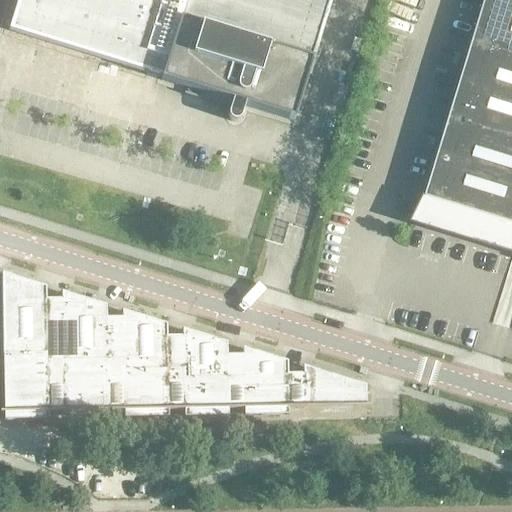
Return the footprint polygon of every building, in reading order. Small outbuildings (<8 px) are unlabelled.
[(316,63),(334,0),(19,0),(11,27),(11,28),(10,31),(54,45),(55,45),(118,65),(119,66),(142,73),(162,79),(161,81),(188,89),(186,94),(185,94),(184,95),(202,101),(203,99),(201,99),(202,94),(229,102),(232,103),(228,115),(228,116),(228,117),(228,118),(228,119),(229,120),(229,121),(230,121),(230,122),(231,122),(232,123),(233,123),(234,123),(235,123),(236,123),(237,123),(238,122),(239,121),(240,121),(240,120),(241,119),(245,107),(249,108),(288,120),(293,122),(312,62),(316,63)] [(511,57),(511,0),(483,0),(470,44),(511,57)] [(511,140),(511,57),(470,44),(452,105),(450,104),(445,120),(511,140)] [(511,226),(511,140),(445,120),(440,136),(442,137),(423,199),(511,226)] [(48,414),(46,301),(46,289),(2,275),(4,413),(0,413),(0,414),(2,415),(2,421),(47,420),(47,414),(48,414)] [(108,413),(106,320),(106,308),(62,294),(62,301),(46,301),(48,414),(62,414),(63,420),(109,419),(109,413),(108,413)] [(168,418),(168,412),(166,412),(166,339),(166,326),(122,313),(122,320),(106,320),(108,413),(109,413),(123,413),(123,419),(168,418)] [(182,339),(166,339),(166,412),(168,412),(184,412),(184,418),(229,417),(229,411),(227,411),(227,358),(226,345),(182,332),(182,339)] [(242,358),(227,358),(227,411),(229,411),(244,411),(244,416),(290,415),(290,410),(288,410),(287,376),(287,364),(242,350),(242,358)] [(288,410),(290,410),(369,409),(369,408),(365,408),(365,388),(303,369),(303,376),(287,376),(288,410)]
